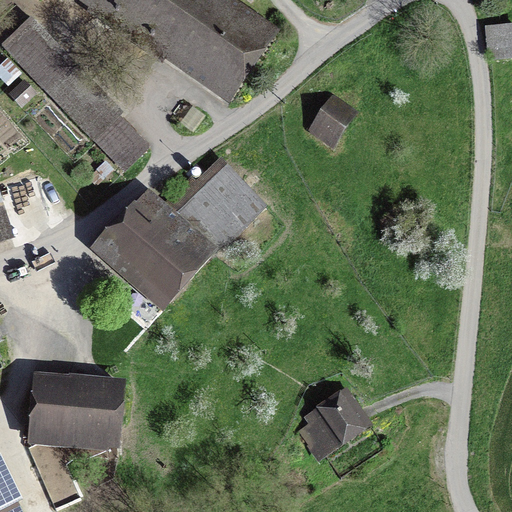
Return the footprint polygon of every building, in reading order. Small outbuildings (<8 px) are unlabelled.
[(83,0),(236,99),(275,40),(217,2),(218,0),(83,0)] [(153,148),(38,28),(10,54),(126,174),(153,148)] [(511,31),(497,33),(499,61),(511,60),(511,31)] [(358,118),(342,106),(321,134),(337,146),(358,118)] [(156,206),(113,254),(171,305),(214,260),(267,206),(229,169),(176,222),(156,206)] [(50,179),(10,206),(32,240),(72,213),(50,179)] [(0,246),(12,243),(0,200),(0,246)] [(131,392),(49,383),(43,439),(125,448),(131,392)] [(373,432),(356,404),(315,429),(333,457),(373,432)] [(0,511),(31,511),(24,497),(0,453),(0,511)]
